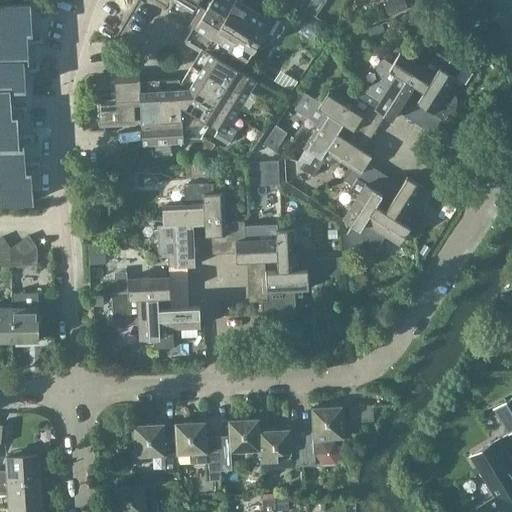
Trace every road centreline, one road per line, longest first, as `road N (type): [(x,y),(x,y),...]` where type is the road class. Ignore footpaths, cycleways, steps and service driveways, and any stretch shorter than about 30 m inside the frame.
road 1 (residential): [(216,384),(369,372),(511,160)]
road 2 (residential): [(76,389),(58,175),(64,105)]
road 3 (residential): [(76,389),(216,384)]
road 4 (residential): [(83,511),(76,389)]
